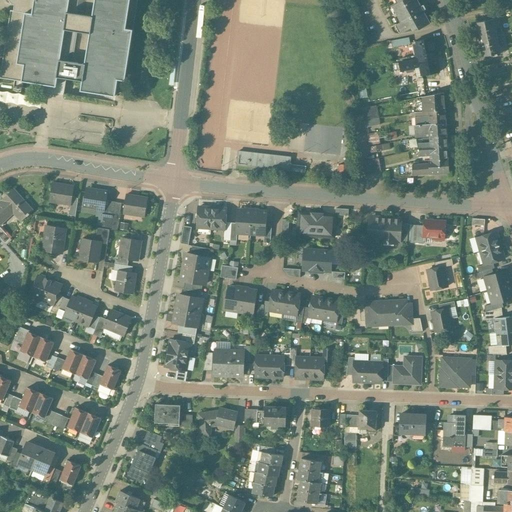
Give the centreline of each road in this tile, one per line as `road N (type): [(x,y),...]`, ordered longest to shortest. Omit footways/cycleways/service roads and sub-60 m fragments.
road 1 (residential): [(274,191),(510,206)]
road 2 (residential): [(174,182),(196,0)]
road 3 (residential): [(0,167),(39,159),(174,182)]
road 4 (residential): [(137,384),(306,392)]
road 5 (residential): [(510,206),(458,55)]
road 6 (residential): [(414,280),(352,292),(277,278)]
road 7 (residential): [(150,315),(174,182)]
road 8 (residential): [(123,419),(0,365)]
road 9 (residential): [(466,184),(458,55)]
road 10 (residential): [(385,395),(511,401)]
road 11 (residential): [(29,318),(141,368)]
